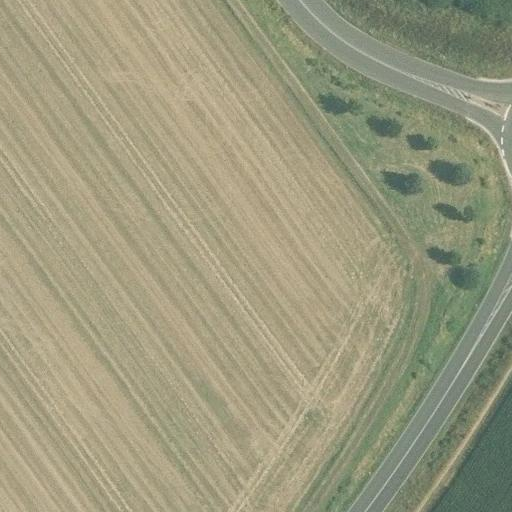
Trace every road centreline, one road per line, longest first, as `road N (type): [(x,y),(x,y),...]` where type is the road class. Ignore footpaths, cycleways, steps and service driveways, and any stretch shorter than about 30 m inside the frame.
road 1 (track): [(308,511),(413,331),(419,279),(227,0)]
road 2 (primary): [(511,274),(365,511)]
road 3 (primary): [(296,0),(340,41),(511,124)]
road 4 (track): [(422,511),(511,375)]
